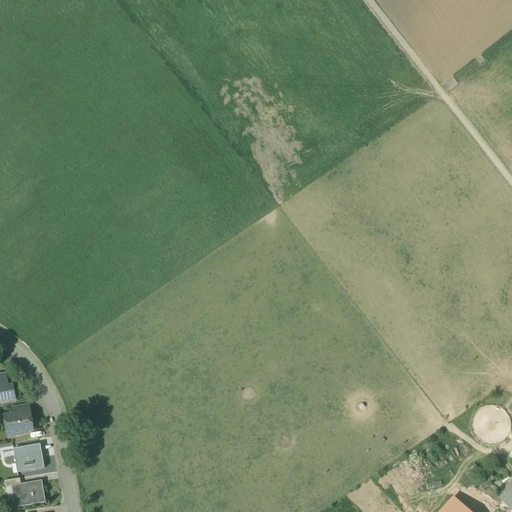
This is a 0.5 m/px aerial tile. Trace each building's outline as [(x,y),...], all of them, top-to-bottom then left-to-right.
[(7,373),(0,374),(0,402),(17,400),(15,390),(10,391),(9,384),(7,373)] [(29,404),(13,407),(15,415),(30,412),(29,404)] [(15,415),(8,416),(5,419),(7,425),(10,428),(14,427),(15,435),(27,433),(26,431),(33,430),(30,412),(15,415)] [(37,444),(14,448),(15,458),(18,458),(21,472),(44,468),(42,457),(39,457),(37,444)] [(21,479),(5,481),(6,488),(12,487),(12,486),(21,484),(21,479)] [(21,484),(12,486),(12,487),(14,498),(17,498),(18,507),(45,503),(41,481),(21,484)] [(511,483),(499,498),(511,509),(511,483)] [(462,511),(447,499),(436,511),(462,511)]
